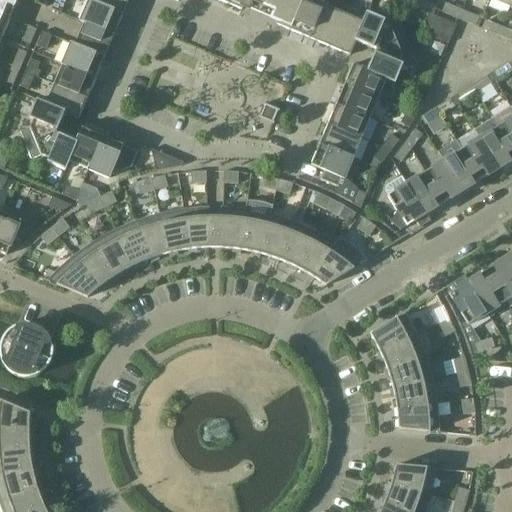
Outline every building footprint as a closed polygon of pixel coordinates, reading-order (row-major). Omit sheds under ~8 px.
[(0,0),(0,13),(10,18),(17,0),(0,0)] [(55,0),(52,9),(61,13),(66,0),(55,0)] [(89,0),(89,1),(123,15),(128,0),(89,0)] [(243,7),(260,15),(266,0),(230,0),(229,5),(242,10),(243,7)] [(266,0),(260,15),(278,22),(276,25),(289,30),(302,0),(266,0)] [(302,0),(289,30),(309,39),(323,5),(310,0),(302,0)] [(421,0),(419,0),(416,8),(431,14),(435,5),(421,0)] [(84,23),(79,34),(109,47),(123,15),(89,1),(81,22),(84,23)] [(459,19),(462,10),(448,4),(444,13),(459,19)] [(343,14),(323,5),(309,39),(329,47),(343,14)] [(462,10),(459,19),(473,26),(477,17),(462,10)] [(0,37),(2,38),(10,18),(0,13),(0,37)] [(366,13),(362,22),(363,22),(355,41),(356,42),(376,50),(406,38),(400,21),(386,15),(384,20),(366,13)] [(350,56),(356,42),(355,41),(363,22),(362,22),(343,14),(329,47),(350,56)] [(427,29),(447,21),(429,14),(425,23),(427,29)] [(447,21),(427,29),(430,36),(448,44),(456,25),(447,21)] [(498,36),(502,27),(487,21),(484,30),(498,36)] [(30,44),(37,29),(29,26),(22,41),(30,44)] [(511,31),(502,27),(498,36),(511,41),(511,31)] [(36,45),(46,49),(51,36),(42,32),(36,45)] [(71,44),(62,65),(96,79),(109,47),(79,34),(75,45),(71,44)] [(406,38),(376,50),(367,71),(386,79),(386,80),(395,84),(402,66),(407,69),(413,55),(406,38)] [(12,66),(20,69),(26,54),(18,51),(12,66)] [(25,72),(34,76),(40,63),(31,59),(25,72)] [(511,71),(511,68),(509,63),(495,71),(500,79),(511,71)] [(87,99),(96,79),(62,65),(54,85),(87,99)] [(353,65),(345,85),(378,99),(386,80),(386,79),(367,71),(353,65)] [(20,69),(12,66),(6,81),(13,84),(20,69)] [(34,76),(25,72),(19,86),(29,90),(34,76)] [(472,86),(477,93),(490,85),(485,77),(472,86)] [(79,119),(87,99),(54,85),(46,104),(65,113),(64,113),(79,119)] [(345,85),(336,105),(369,119),(378,99),(345,85)] [(477,93),(472,86),(459,94),(463,101),(477,93)] [(407,111),(416,116),(423,103),(415,98),(407,111)] [(56,134),(64,113),(65,113),(46,104),(37,100),(29,118),(33,120),(30,128),(21,132),(26,146),(56,134)] [(435,109),(440,116),(453,108),(449,100),(435,109)] [(258,117),(272,123),(274,124),(279,111),(264,104),(258,117)] [(361,139),(369,119),(336,105),(328,125),(361,139)] [(492,118),(511,149),(511,109),(511,108),(511,107),(511,106),(492,118)] [(440,116),(435,109),(422,117),(427,124),(440,116)] [(416,116),(407,111),(400,123),(409,128),(416,116)] [(511,161),(511,149),(492,118),(473,130),(479,139),(479,138),(499,169),(511,161)] [(353,159),(361,139),(328,125),(319,145),(353,159)] [(82,128),(76,142),(77,142),(69,161),(69,162),(89,170),(103,137),(82,128)] [(403,145),(410,150),(421,137),(414,131),(403,145)] [(66,171),(69,162),(69,161),(77,142),(76,142),(56,134),(26,146),(31,159),(41,155),(49,159),(47,163),(66,171)] [(382,146),(390,152),(399,141),(391,135),(382,146)] [(123,145),(103,137),(89,170),(109,179),(110,176),(131,168),(138,152),(123,146),(123,145)] [(461,150),(480,181),(499,169),(479,138),(479,139),(461,150)] [(344,179),(353,159),(319,145),(311,165),(324,171),(321,180),(338,187),(342,179),(344,179)] [(410,150),(403,145),(395,156),(402,161),(410,150)] [(390,152),(382,146),(373,158),(381,164),(390,152)] [(155,171),(181,167),(183,163),(152,149),(155,171)] [(443,161),(462,192),(480,181),(461,150),(443,161)] [(462,192),(443,161),(424,173),(444,204),(462,192)] [(206,172),(191,172),(192,184),(206,184),(206,172)] [(238,173),(224,172),(223,184),(238,184),(238,173)] [(444,204),(424,173),(406,184),(426,215),(444,204)] [(165,176),(151,179),(154,191),(168,187),(165,176)] [(262,188),(276,192),(279,180),(265,177),(262,188)] [(415,221),(420,228),(430,222),(426,215),(406,184),(405,185),(400,178),(386,187),(385,192),(387,196),(397,212),(390,221),(401,230),(415,221)] [(151,179),(137,183),(140,194),(154,191),(151,179)] [(290,195),(293,184),(279,180),(276,192),(290,195)] [(62,195),(76,201),(80,191),(66,186),(62,195)] [(367,194),(357,191),(352,203),(360,209),(367,194)] [(111,192),(98,198),(104,209),(117,203),(111,192)] [(313,204),(326,210),(331,200),(318,193),(313,204)] [(62,212),(72,206),(52,197),(48,207),(62,212)] [(86,205),(91,215),(104,209),(98,198),(86,205)] [(339,217),(344,206),(331,200),(326,210),(339,217)] [(240,251),(260,255),(270,216),(273,206),(265,204),(256,202),(247,201),(246,211),(240,251)] [(189,251),(209,249),(207,209),(183,211),(189,251)] [(214,209),(207,209),(209,249),(215,248),(221,249),(222,209),(214,209)] [(246,211),(222,209),(221,249),(240,251),(246,211)] [(183,211),(160,216),(170,254),(189,251),(183,211)] [(33,230),(32,230),(31,228),(31,227),(30,226),(29,224),(27,224),(26,223),(24,222),(23,222),(21,221),(1,213),(0,214),(0,252),(7,256),(14,239),(21,242),(33,230)] [(151,260),(170,254),(160,216),(137,223),(151,260)] [(292,223),(270,216),(260,255),(278,261),(292,223)] [(63,219),(51,228),(59,237),(70,228),(63,219)] [(369,237),(376,227),(364,219),(357,228),(369,237)] [(151,260),(137,223),(115,232),(133,268),(151,260)] [(292,223),(278,261),(296,269),(314,233),(292,223)] [(51,228),(40,237),(47,246),(59,237),(51,228)] [(133,268),(115,232),(94,244),(116,277),(133,268)] [(296,269),(313,278),(335,245),(314,233),(296,269)] [(313,278),(326,287),(367,261),(360,252),(355,247),(348,242),(339,238),(335,245),(313,278)] [(94,244),(74,257),(99,289),(116,277),(94,244)] [(88,298),(99,289),(74,257),(49,282),(88,298)] [(486,271),(505,302),(511,298),(511,272),(504,260),(486,271)] [(468,283),(487,314),(505,302),(486,271),(468,282),(468,283)] [(464,276),(453,282),(458,289),(449,295),(468,326),(487,314),(468,283),(468,282),(464,276)] [(438,324),(449,319),(443,306),(432,312),(438,324)] [(403,314),(370,335),(380,353),(415,335),(403,314)] [(449,319),(438,324),(445,338),(455,332),(449,319)] [(7,339),(7,340),(51,359),(52,359),(53,355),(53,351),(53,347),(52,343),(50,339),(47,335),(44,332),(41,330),(37,328),(33,327),(29,326),(24,327),(20,328),(16,330),(13,332),(10,335),(7,339)] [(415,335),(380,353),(387,371),(424,358),(415,335)] [(51,359),(7,340),(6,344),(5,348),(6,353),(7,357),(8,361),(11,364),(14,367),(17,370),(21,371),(25,373),(30,373),(34,373),(38,371),(42,370),(45,367),(48,364),(51,361),(51,359)] [(477,353),(492,348),(489,340),(474,345),(477,353)] [(424,358),(387,371),(393,390),(431,381),(424,358)] [(456,374),(468,372),(464,358),(453,361),(456,374)] [(468,372),(456,374),(460,389),(471,386),(468,372)] [(397,409),(436,404),(431,381),(393,390),(397,409)] [(463,416),(475,414),(473,399),(461,401),(463,416)] [(0,429),(29,431),(30,414),(0,400),(0,429)] [(436,404),(397,409),(398,430),(438,433),(436,404)] [(0,453),(30,451),(29,431),(0,429),(0,453)] [(30,451),(0,453),(0,476),(33,470),(30,451)] [(391,484),(429,495),(435,469),(396,466),(391,484)] [(33,470),(0,476),(0,500),(0,501),(38,489),(33,470)] [(385,503),(408,511),(423,511),(429,495),(391,484),(385,503)] [(454,502),(465,505),(469,491),(458,488),(454,502)] [(4,511),(34,511),(45,508),(38,489),(0,501),(4,511)] [(463,511),(465,505),(454,502),(450,511),(463,511)] [(408,511),(385,503),(380,511),(408,511)]
